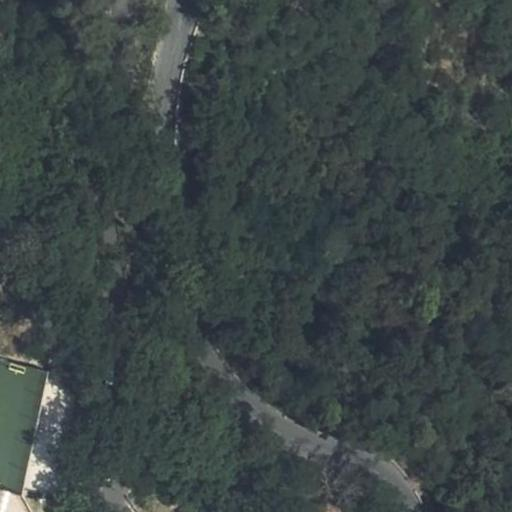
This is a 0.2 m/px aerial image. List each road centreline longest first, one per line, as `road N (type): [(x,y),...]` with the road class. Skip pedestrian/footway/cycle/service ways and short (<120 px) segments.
road 1 (secondary): [(182,0),(188,272),(202,351),(232,396),(380,468),(421,511)]
road 2 (residential): [(115,511),(136,305),(127,0)]
